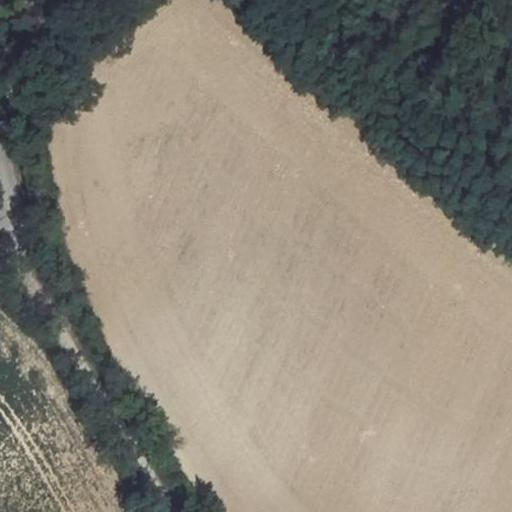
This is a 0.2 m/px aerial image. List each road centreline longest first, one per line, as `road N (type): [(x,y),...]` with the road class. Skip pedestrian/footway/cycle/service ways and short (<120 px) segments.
road 1 (track): [(0,235),(170,511)]
road 2 (residential): [(81,0),(6,62),(0,89)]
